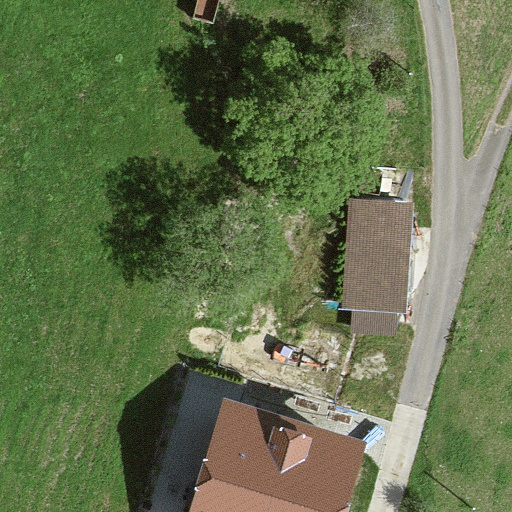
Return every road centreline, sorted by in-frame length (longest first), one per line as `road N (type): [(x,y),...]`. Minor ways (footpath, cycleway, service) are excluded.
road 1 (unclassified): [(382,511),(450,257),(451,152),(432,0)]
road 2 (track): [(450,257),(511,102)]
